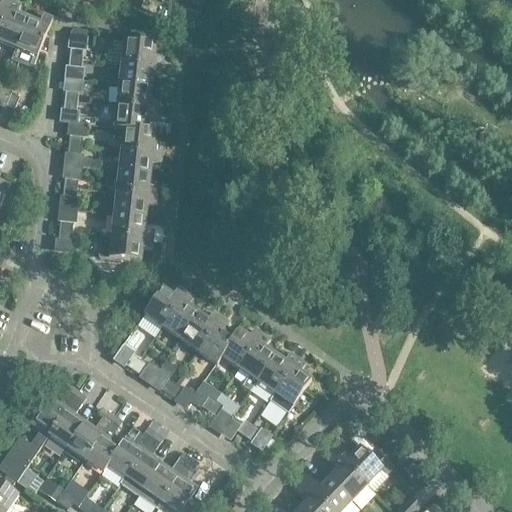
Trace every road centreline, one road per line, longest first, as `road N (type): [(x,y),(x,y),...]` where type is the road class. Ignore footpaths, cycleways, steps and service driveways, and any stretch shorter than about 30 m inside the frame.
road 1 (residential): [(263,482),(26,319)]
road 2 (residential): [(481,511),(348,392)]
road 3 (residential): [(26,319),(46,143)]
road 4 (residential): [(46,143),(64,9)]
road 5 (residential): [(263,482),(348,392)]
